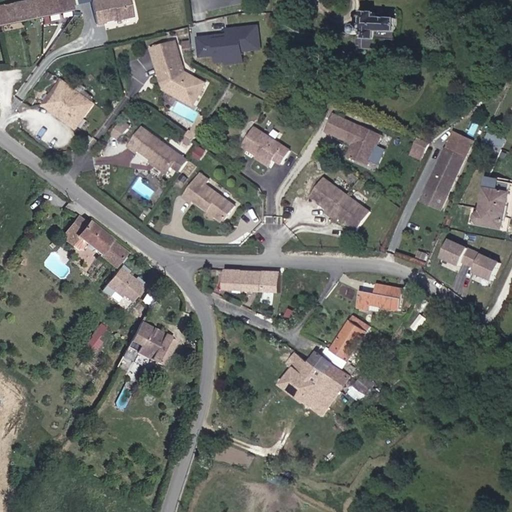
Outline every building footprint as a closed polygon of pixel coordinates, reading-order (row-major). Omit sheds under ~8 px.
[(0,27),(73,12),(70,0),(30,0),(0,6),(0,27)] [(133,17),(129,0),(100,0),(91,2),(95,17),(96,25),(105,23),(105,21),(112,19),(112,17),(116,17),(116,20),(133,17)] [(397,32),(398,19),(376,19),(376,14),(364,13),(363,30),(363,29),(362,28),(361,28),(360,27),(359,27),(358,27),(357,28),(356,28),(356,29),(355,30),(355,31),(355,32),(356,33),(356,34),(357,35),(358,35),(359,36),(360,36),(359,45),(363,45),(363,48),(365,49),(365,50),(377,50),(377,40),(378,32),(397,32)] [(262,50),(259,27),(229,31),(229,36),(230,39),(215,41),(215,38),(199,39),(201,58),(217,56),(218,63),(228,62),(227,57),(244,55),(243,52),(262,50)] [(396,40),(397,32),(378,32),(377,40),(396,40)] [(194,106),(206,84),(185,72),(176,43),(153,50),(155,58),(168,54),(170,61),(157,65),(162,84),(165,83),(166,86),(164,89),(194,106)] [(193,54),(191,43),(183,44),(185,55),(193,54)] [(170,61),(168,54),(155,58),(157,65),(170,61)] [(245,62),(244,55),(227,57),(228,62),(228,65),(245,62)] [(95,104),(62,80),(44,105),(76,129),(95,104)] [(368,167),(383,135),(363,126),(357,137),(354,136),(359,127),(335,116),(328,132),(347,141),(348,139),(355,142),(348,157),(368,167)] [(123,121),(121,124),(128,129),(130,127),(123,121)] [(121,124),(113,135),(120,141),(128,129),(121,124)] [(282,165),(291,151),(255,127),(243,146),(258,155),(259,153),(273,162),(275,160),(282,165)] [(143,128),(129,147),(138,154),(139,151),(151,160),(153,158),(170,170),(172,168),(180,173),(189,161),(143,128)] [(194,140),(198,135),(193,132),(191,130),(187,135),(194,140)] [(505,142),(507,140),(490,131),(488,133),(505,142)] [(457,153),(464,137),(455,133),(448,149),(457,153)] [(488,133),(485,140),(502,149),(505,142),(488,133)] [(191,146),(194,140),(187,135),(183,141),(191,146)] [(449,196),(474,141),(464,137),(457,153),(448,149),(446,148),(428,187),(429,187),(448,196),(449,196)] [(426,154),(431,144),(419,138),(415,148),(426,154)] [(273,162),(259,153),(258,155),(256,158),(270,167),(273,162)] [(170,170),(153,158),(151,160),(150,162),(167,175),(170,170)] [(225,223),(237,207),(207,185),(211,181),(201,173),(186,194),(196,201),(210,212),(217,217),(225,223)] [(358,232),(372,212),(325,178),(311,197),(328,210),(326,212),(339,222),(341,219),(358,232)] [(504,229),(511,184),(511,183),(489,179),(483,212),(479,211),(476,223),(504,229)] [(423,201),(442,210),(448,196),(429,187),(423,201)] [(196,201),(186,194),(183,198),(193,205),(196,201)] [(217,217),(210,212),(207,215),(215,220),(217,217)] [(78,218),(65,234),(76,243),(73,246),(73,247),(79,251),(81,251),(86,245),(115,267),(126,253),(87,222),(86,224),(78,218)] [(76,243),(65,234),(63,238),(73,246),(76,243)] [(382,250),(385,242),(379,239),(375,247),(382,250)] [(502,264),(450,241),(443,259),(462,267),(464,263),(477,269),(475,273),(495,281),(502,264)] [(129,272),(122,266),(101,291),(109,297),(114,292),(122,298),(124,295),(132,302),(145,285),(136,278),(134,281),(127,276),(129,272)] [(264,292),(265,272),(227,271),(226,290),(264,292)] [(281,293),(282,273),(265,272),(264,292),(281,293)] [(316,297),(329,276),(291,274),(290,294),(316,297)] [(400,310),(404,290),(378,285),(377,294),(363,291),(362,292),(359,308),(370,310),(371,305),(400,310)] [(410,307),(415,298),(411,296),(406,305),(410,307)] [(421,313),(429,302),(422,297),(414,307),(421,313)] [(350,362),(372,327),(355,316),(332,351),(350,362)] [(162,365),(175,342),(139,323),(126,347),(162,365)] [(99,335),(104,328),(100,325),(95,332),(99,335)] [(268,370),(274,359),(260,353),(260,351),(255,349),(252,356),(254,357),(250,365),(256,368),(257,365),(268,370)] [(326,372),(333,363),(318,352),(311,361),(326,372)] [(322,417),(351,376),(341,369),(334,378),(326,372),(311,361),(309,363),(297,354),(288,365),(294,370),(282,386),(322,417)] [(333,363),(326,372),(334,378),(341,369),(333,363)] [(394,385),(399,380),(393,374),(386,379),(394,385)] [(359,402),(375,384),(364,375),(348,393),(359,402)] [(211,469),(215,453),(211,452),(206,468),(211,469)]
